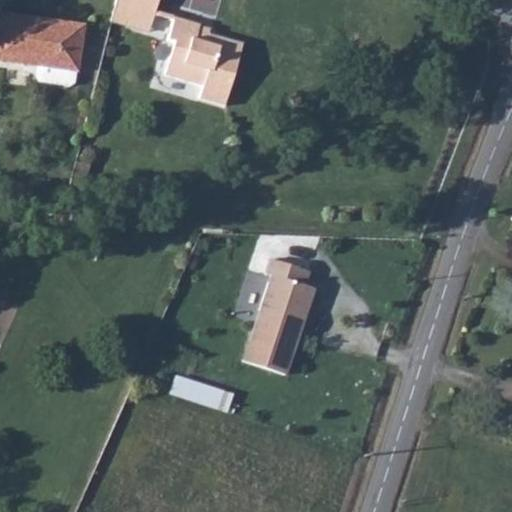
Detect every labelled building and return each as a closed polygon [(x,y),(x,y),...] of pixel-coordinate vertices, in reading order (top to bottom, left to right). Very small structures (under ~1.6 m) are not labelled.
[(112,0),(106,25),(147,36),(156,0),(112,0)] [(82,22),(0,10),(0,59),(32,64),(75,70),(82,22)] [(166,28),(194,36),(198,22),(170,14),(166,28)] [(194,36),(166,28),(163,40),(173,43),(165,75),(200,85),(196,98),(222,105),(237,48),(194,36)] [(73,82),(75,70),(32,64),(30,76),(35,82),(68,86),(73,82)] [(261,271),(269,274),(239,359),(281,374),(311,289),(297,285),(302,271),(265,258),(261,271)] [(179,377),(174,393),(216,408),(222,392),(179,377)]
